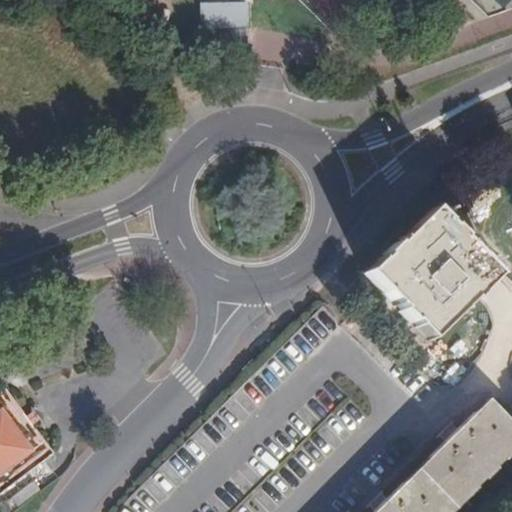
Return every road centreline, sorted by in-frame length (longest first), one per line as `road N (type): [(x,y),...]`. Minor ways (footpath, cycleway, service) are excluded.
road 1 (residential): [(65,511),(190,380),(244,284)]
road 2 (secondary): [(329,234),(449,130),(511,100)]
road 3 (secondary): [(511,70),(374,138),(303,138)]
road 4 (secondary): [(175,180),(111,216),(0,259)]
road 5 (secondary): [(0,295),(122,249),(182,242)]
road 6 (secondary): [(303,138),(279,126),(228,126),(205,138),(175,180)]
